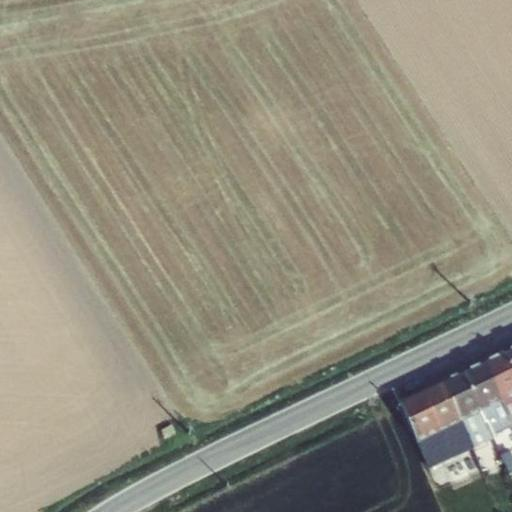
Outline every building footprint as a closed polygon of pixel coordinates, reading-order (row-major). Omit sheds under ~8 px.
[(511,360),(510,355),(505,357),(504,355),(490,362),(491,363),(489,364),(511,420),(511,360)] [(494,437),(511,429),(511,420),(489,364),(481,368),(480,366),(471,371),(472,373),(466,375),(494,437)] [(494,437),(466,375),(459,379),(458,377),(451,380),(452,382),(445,385),(475,449),(495,440),(494,437)] [(454,459),(475,449),(445,385),(426,395),(454,459)] [(403,406),(431,471),(454,459),(426,395),(403,406)] [(172,426),(162,431),(166,439),(176,434),(172,426)] [(511,475),(511,453),(511,452),(501,457),(510,476),(511,475)]
